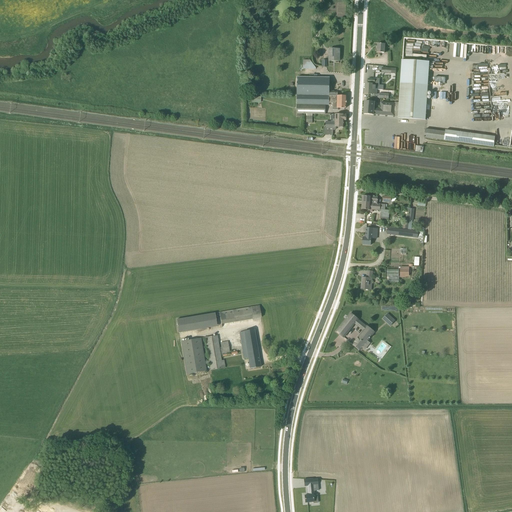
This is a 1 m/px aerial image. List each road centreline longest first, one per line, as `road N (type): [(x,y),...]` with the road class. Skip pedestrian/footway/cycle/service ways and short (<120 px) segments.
road 1 (secondary): [(288,511),(288,422),(340,273),(351,188)]
road 2 (secondary): [(351,188),(361,0)]
road 3 (residential): [(511,208),(351,188)]
